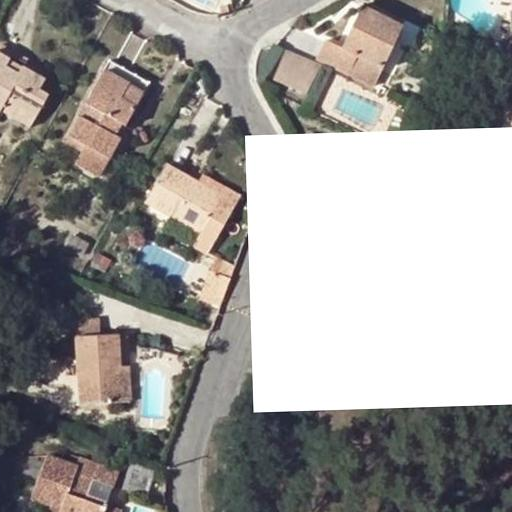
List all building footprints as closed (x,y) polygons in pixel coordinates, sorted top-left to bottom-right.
[(360,6),(338,46),(325,40),(315,58),(343,73),(353,55),(380,69),(402,27),(360,6)] [(511,37),(511,56),(502,58),(507,116),(511,115),(511,9),(508,10),(510,38),(511,37)] [(511,37),(510,38),(500,39),(502,58),(511,56),(511,37)] [(0,113),(1,113),(6,103),(35,119),(47,97),(38,93),(44,82),(34,76),(38,70),(0,48),(0,113)] [(306,93),(320,65),(285,50),(272,80),(306,93)] [(77,117),(79,118),(63,145),(81,155),(75,166),(97,178),(149,85),(108,62),(77,117)] [(30,129),(35,119),(6,103),(1,113),(30,129)] [(206,256),(239,197),(226,189),(222,197),(198,184),(166,165),(143,205),(198,236),(191,248),(206,256)] [(198,184),(222,197),(226,189),(202,176),(198,184)] [(229,280),(233,268),(214,258),(209,273),(229,280)] [(219,309),(228,284),(229,280),(209,273),(198,301),(219,309)] [(72,324),(73,339),(95,337),(94,322),(72,324)] [(123,403),(120,369),(128,368),(126,335),(118,336),(95,337),(73,339),(77,406),(123,403)] [(128,368),(120,369),(123,403),(130,402),(128,368)] [(31,500),(49,506),(60,510),(59,511),(121,511),(122,511),(112,508),(110,511),(103,511),(104,510),(84,503),(91,484),(111,491),(118,474),(80,459),(77,469),(47,457),(31,500)]
